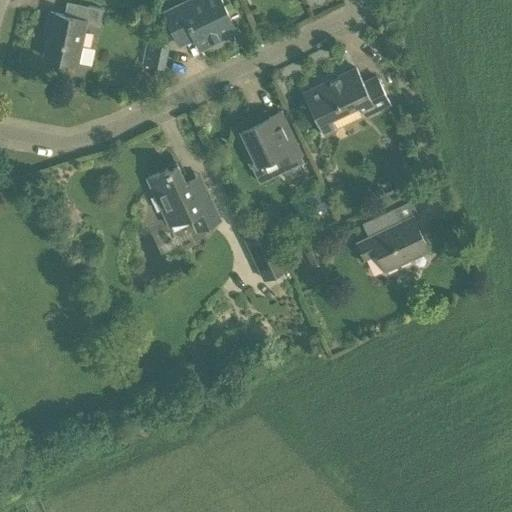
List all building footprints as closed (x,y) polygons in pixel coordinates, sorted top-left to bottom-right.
[(231,20),(221,0),(195,0),(181,7),(179,4),(163,12),(176,39),(178,39),(176,37),(191,30),(200,48),(232,33),(227,22),(231,20)] [(99,25),(103,9),(89,6),(86,19),(50,12),(47,28),(51,28),(45,57),(76,64),(85,22),(99,25)] [(147,42),(142,63),(159,67),(164,43),(147,40),(147,42)] [(363,83),(356,68),(303,93),(323,135),(334,130),(332,118),(356,106),(364,115),(390,103),(377,76),(363,83)] [(300,154),(280,112),(282,111),(282,109),(260,120),(257,115),(233,126),(245,151),(251,149),(258,164),(277,155),(281,164),(300,154)] [(196,230),(220,219),(200,174),(185,181),(177,164),(147,178),(169,225),(189,215),(196,230)] [(320,183),(303,191),(313,212),(330,205),(320,183)] [(348,201),(343,199),(337,203),(337,208),(339,213),(345,215),(350,212),(351,206),(348,201)] [(403,228),(393,208),(362,223),(368,237),(356,242),(364,259),(376,253),(384,271),(428,250),(415,223),(403,228)] [(264,279),(286,268),(266,225),(249,233),(259,255),(254,258),(264,279)] [(312,267),(320,263),(310,245),(303,249),(312,267)]
